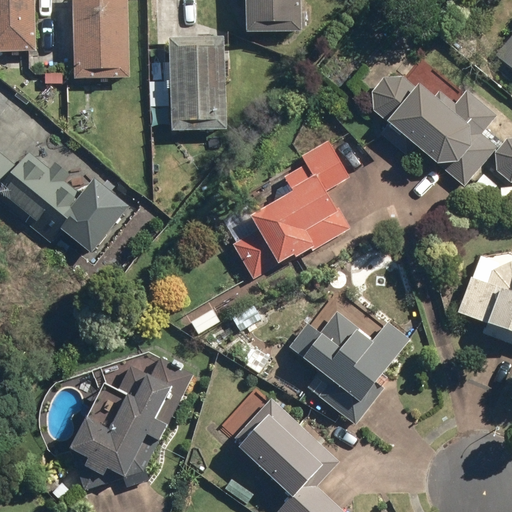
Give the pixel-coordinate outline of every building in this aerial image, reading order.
[(34,0),(0,0),(0,56),(36,56),(34,0)] [(127,0),(70,0),(72,82),(130,80),(127,0)] [(300,0),(243,0),(245,36),(302,34),(300,0)] [(224,38),(167,40),(170,133),(227,131),(224,38)] [(511,39),(495,59),(511,73),(511,39)] [(511,185),(511,139),(507,140),(504,144),(487,130),(497,118),(466,91),(454,106),(437,92),(431,99),(416,87),(413,90),(400,79),(382,80),(371,93),(372,114),(387,127),(379,136),(412,165),(419,156),(462,192),(494,155),(495,173),(510,186),(511,185)] [(231,246),(253,282),(293,258),(296,264),(351,230),(328,193),(350,180),(327,143),(299,160),(303,166),(280,180),(289,195),(247,221),(254,232),(231,246)] [(0,154),(0,204),(52,247),(62,235),(90,258),(129,209),(93,179),(80,195),(66,184),(71,178),(54,164),(49,170),(28,154),(16,168),(0,154)] [(495,188),(483,175),(461,196),(473,209),(495,188)] [(511,258),(488,260),(475,256),(456,317),(486,326),(483,338),(511,346),(511,258)] [(307,392),(354,428),(387,386),(381,381),(411,343),(386,323),(373,340),(336,312),(319,335),(306,325),(286,352),(319,376),(307,392)] [(146,468),(193,376),(159,358),(148,379),(128,368),(117,390),(104,384),(68,453),(72,455),(83,492),(121,481),(123,490),(150,483),(146,468)] [(231,439),(267,400),(255,389),(219,427),(231,439)] [(276,511),(345,511),(318,486),(340,463),(271,399),(229,444),(288,500),(276,511)]
